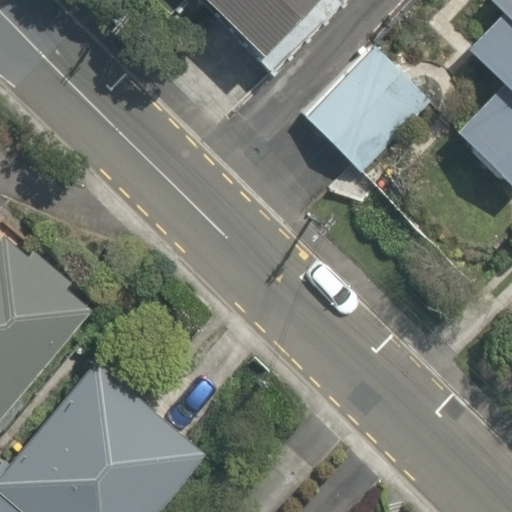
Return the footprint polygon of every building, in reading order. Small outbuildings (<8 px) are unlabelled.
[(185,0),(256,80),(340,5),(335,0),(185,0)] [(511,0),(468,0),(469,0),(485,15),(452,50),(487,83),(439,132),(507,197),(511,192),(511,0)] [(360,42),(294,107),(354,167),(419,103),(360,42)] [(0,403),(82,307),(0,237),(0,403)] [(84,353),(0,447),(0,511),(139,511),(195,450),(84,353)]
